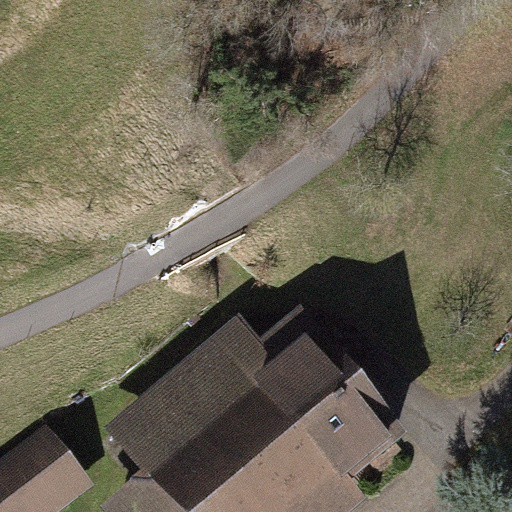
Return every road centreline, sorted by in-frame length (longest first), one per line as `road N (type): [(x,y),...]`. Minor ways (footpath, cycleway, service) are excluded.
road 1 (residential): [(494,0),(279,189),(124,277),(0,330)]
road 2 (track): [(401,511),(445,474),(511,389)]
